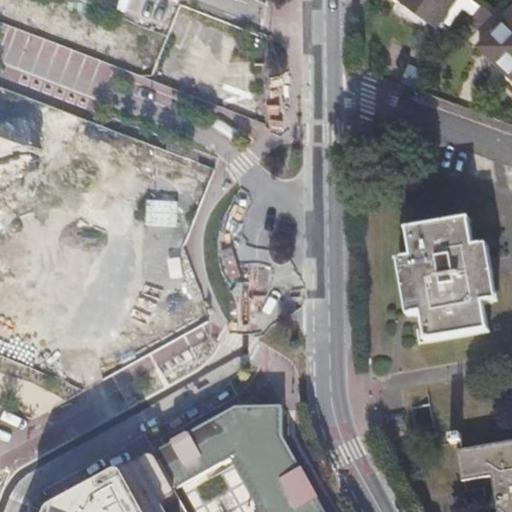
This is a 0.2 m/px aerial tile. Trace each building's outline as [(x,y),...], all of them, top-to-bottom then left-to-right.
[(404,0),(402,4),(442,31),(464,0),(404,0)] [(511,13),(480,46),(511,76),(511,13)] [(423,316),(428,343),(489,333),(485,305),(494,304),(490,275),(486,276),(482,249),(467,251),(465,241),(473,240),(470,222),(408,233),(413,261),(406,262),(415,318),(423,316)] [(292,409),(292,392),(261,392),(261,406),(237,407),(162,451),(182,486),(238,454),(269,511),(321,511),(278,435),(277,409),(292,409)] [(452,436),(453,443),(464,442),(462,434),(452,436)] [(511,511),(511,442),(457,451),(462,481),(466,480),(467,490),(485,486),(489,511),(511,511)] [(156,459),(151,458),(52,511),(165,511),(165,510),(166,505),(177,499),(177,495),(156,459)]
